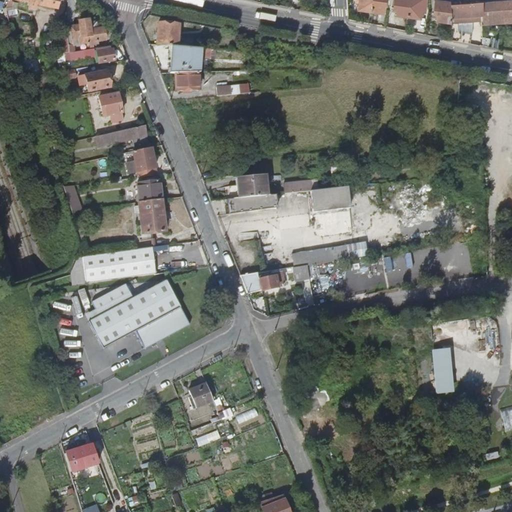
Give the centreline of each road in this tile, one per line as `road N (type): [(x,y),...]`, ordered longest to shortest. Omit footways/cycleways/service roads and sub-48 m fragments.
road 1 (residential): [(121,0),(245,332)]
road 2 (residential): [(0,465),(245,332)]
road 3 (residential): [(245,332),(365,301),(511,280)]
road 4 (residential): [(245,332),(318,511)]
road 5 (secondary): [(341,34),(511,69)]
road 6 (secondary): [(178,0),(341,34)]
